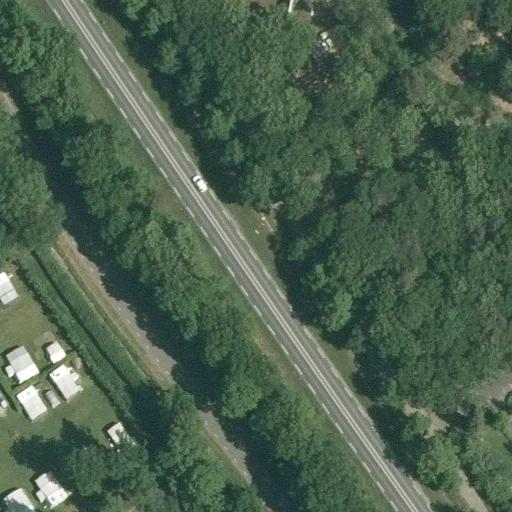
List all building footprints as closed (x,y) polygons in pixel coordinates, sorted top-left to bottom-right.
[(287,0),(289,3),(293,1),(303,18),(332,0),(287,0)] [(485,45),(500,67),(511,59),(511,30),(505,20),(488,31),(494,40),(485,45)] [(439,98),(452,90),(440,71),(427,80),(439,98)] [(417,122),(431,135),(440,126),(426,113),(417,122)] [(57,322),(34,335),(53,368),(75,355),(57,322)] [(16,365),(27,384),(45,374),(34,355),(16,365)] [(53,371),(69,399),(86,390),(70,362),(53,371)] [(36,409),(54,398),(42,379),(25,389),(36,409)]
